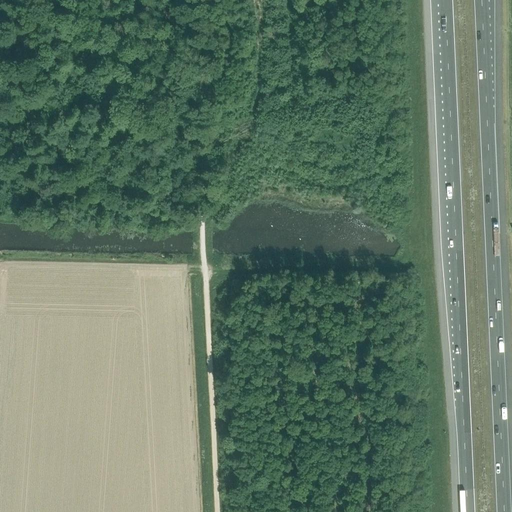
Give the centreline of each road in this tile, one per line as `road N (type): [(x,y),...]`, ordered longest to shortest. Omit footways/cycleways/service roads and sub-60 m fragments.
road 1 (motorway): [(444,0),(467,511)]
road 2 (motorway): [(503,511),(481,0)]
road 3 (track): [(202,220),(217,511)]
